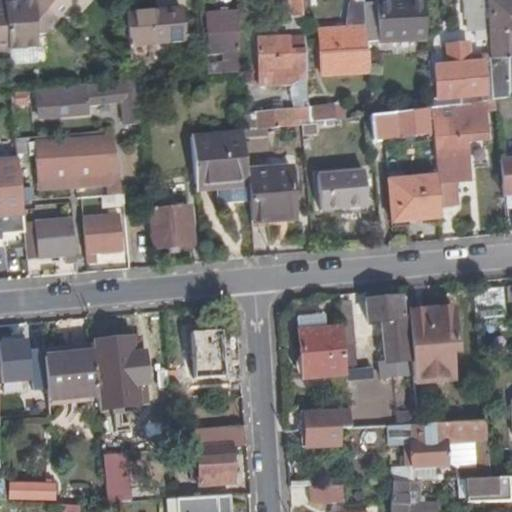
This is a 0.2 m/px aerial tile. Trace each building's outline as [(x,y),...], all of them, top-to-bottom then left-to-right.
[(0,0),(0,29),(1,49),(17,48),(17,43),(43,41),(42,30),(51,29),(65,13),(48,0),(0,0)] [(48,0),(65,13),(76,0),(48,0)] [(301,0),(287,0),(288,10),(302,9),(301,0)] [(363,0),(349,0),(344,25),(366,24),(363,0)] [(427,37),(424,0),(398,0),(375,1),(378,42),(427,37)] [(484,0),(466,0),(467,16),(470,16),(470,28),(481,28),(481,33),(488,33),(486,21),(484,0)] [(511,0),(491,0),(493,21),(490,56),(504,55),(504,26),(511,25),(511,0)] [(161,42),(184,39),(180,7),(127,12),(130,45),(161,42)] [(213,31),(237,28),(237,9),(205,12),(208,36),(214,34),(213,31)] [(366,24),(344,25),(318,27),(321,73),(369,71),(367,48),(366,24)] [(215,49),(244,47),(243,27),(237,28),(213,31),(214,34),(215,49)] [(307,74),(304,33),(256,36),(259,80),(272,78),(272,82),(292,81),(297,78),(299,75),(307,74)] [(43,41),(17,43),(17,48),(18,58),(44,56),(43,41)] [(367,48),(369,71),(394,70),(392,46),(367,48)] [(231,56),(231,66),(245,65),(244,47),(215,49),(216,57),(231,56)] [(457,63),(471,62),(470,53),(457,54),(457,63)] [(212,58),(213,68),(217,67),(231,66),(231,56),(216,57),(212,58)] [(431,97),(431,103),(464,101),(488,99),(485,61),(471,62),(457,63),(434,65),(436,97),(431,97)] [(493,94),(511,93),(511,69),(491,70),(493,94)] [(143,119),(139,74),(130,74),(92,77),(41,83),(40,83),(43,114),(95,109),(94,99),(126,97),(128,120),(143,119)] [(493,107),(492,100),(431,106),(438,174),(440,206),(458,204),(455,177),(471,176),(467,135),(486,133),(484,108),(493,107)] [(315,121),(344,117),(343,102),(312,105),(312,120),(315,121)] [(242,112),(244,129),(288,124),(286,106),(242,112)] [(425,107),(377,113),(379,136),(428,131),(425,107)] [(310,121),(302,122),(303,134),(316,132),(315,121),(312,120),(310,121)] [(127,203),(126,192),(115,130),(107,131),(108,133),(33,139),(33,135),(19,136),(20,148),(34,147),(34,151),(40,150),(41,174),(80,170),(81,184),(103,182),(115,181),(116,193),(91,195),(92,201),(104,200),(105,205),(127,203)] [(237,132),(183,137),(187,184),(217,182),(218,189),(241,187),(237,132)] [(511,158),(498,160),(502,194),(511,193),(511,158)] [(250,219),(295,216),(291,165),(247,168),(250,219)] [(358,170),(315,174),(319,210),(362,205),(358,170)] [(391,220),(441,216),(440,206),(438,174),(388,178),(391,220)] [(0,177),(0,236),(25,234),(25,218),(22,176),(0,177)] [(197,235),(192,196),(153,199),(158,239),(197,235)] [(123,246),(120,210),(84,213),(89,259),(99,259),(99,248),(123,246)] [(25,234),(27,255),(67,251),(68,258),(76,257),(71,215),(25,218),(25,234)] [(250,219),(251,225),(295,221),(295,216),(250,219)] [(498,288),(473,290),(475,322),(500,320),(498,288)] [(406,305),(405,297),(366,301),(368,321),(381,320),(384,361),(410,359),(406,310),(406,305)] [(351,301),(339,302),(340,326),(342,341),(354,340),(351,301)] [(438,302),(406,305),(406,310),(438,308),(438,302)] [(406,310),(410,359),(413,379),(452,375),(450,349),(455,349),(453,307),(438,308),(406,310)] [(43,310),(35,311),(37,336),(47,336),(45,310),(43,310)] [(298,316),(299,330),(325,327),(324,314),(298,316)] [(230,370),(226,322),(194,325),(199,372),(230,370)] [(342,341),(340,326),(325,327),(299,330),(302,375),(344,372),(342,341)] [(111,327),(96,328),(97,337),(99,353),(113,352),(114,365),(123,365),(126,401),(145,399),(138,330),(111,332),(111,327)] [(36,376),(32,335),(3,338),(7,378),(36,376)] [(99,353),(97,337),(75,338),(76,344),(48,345),(52,393),(102,392),(99,353)] [(184,360),(172,361),(173,364),(174,378),(185,377),(184,360)] [(174,378),(173,364),(161,366),(163,383),(175,382),(174,378)] [(53,402),(103,400),(102,392),(52,393),(53,402)] [(302,412),(303,429),(336,427),(349,427),(347,409),(302,412)] [(394,411),(395,424),(408,424),(416,423),(415,410),(394,411)] [(250,438),(249,419),(195,424),(196,442),(235,440),(250,438)] [(468,477),(489,476),(484,420),(416,423),(408,424),(409,441),(401,441),(401,443),(403,466),(447,464),(446,440),(472,439),(474,470),(467,471),(468,477)] [(395,424),(390,425),(391,443),(401,443),(401,441),(409,441),(408,424),(395,424)] [(336,427),(303,429),(305,446),(337,444),(336,427)] [(239,480),(235,440),(196,442),(201,482),(239,480)] [(500,463),(490,464),(491,474),(500,473),(500,463)] [(131,475),(111,477),(111,478),(113,499),(114,499),(133,498),(131,475)] [(468,477),(466,477),(466,502),(511,501),(511,475),(489,476),(468,477)] [(9,478),(11,495),(58,494),(57,478),(9,478)] [(346,479),(313,481),(314,498),(347,497),(346,479)] [(391,481),(389,511),(437,511),(438,501),(418,501),(418,480),(391,481)] [(241,511),(240,489),(220,491),(221,511),(241,511)] [(221,511),(220,491),(179,494),(180,511),(221,511)] [(111,500),(91,501),(91,511),(111,510),(111,500)]
